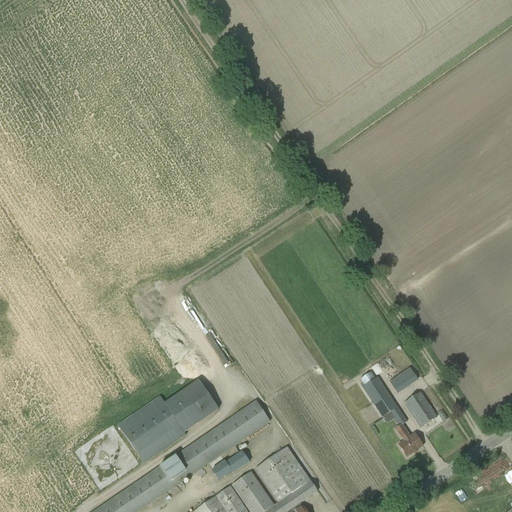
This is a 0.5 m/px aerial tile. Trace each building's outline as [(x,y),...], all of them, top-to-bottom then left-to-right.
[(418,381),(410,369),(388,382),(397,394),(418,381)] [(394,419),(399,427),(401,426),(407,422),(377,378),(376,379),(370,373),(360,379),(365,386),(362,388),(382,417),(383,417),(390,412),(394,419)] [(160,397),(136,413),(135,414),(117,426),(143,465),(186,437),(184,434),(218,411),(197,381),(164,404),(160,397)] [(437,418),(421,393),(404,404),(420,429),(437,418)] [(139,511),(270,423),(255,401),(91,511),(139,511)] [(390,412),(383,417),(387,424),(394,419),(390,412)] [(409,437),(401,426),(399,427),(395,430),(403,441),(397,445),(406,457),(422,446),(414,433),(409,437)] [(288,511),(300,504),(318,492),(310,481),(310,482),(287,448),(194,511),(288,511)] [(249,463),(242,451),(225,463),(215,470),(221,479),(232,472),(233,474),(249,463)] [(476,492),(510,468),(502,456),(477,473),(481,479),(471,486),(476,492)]
